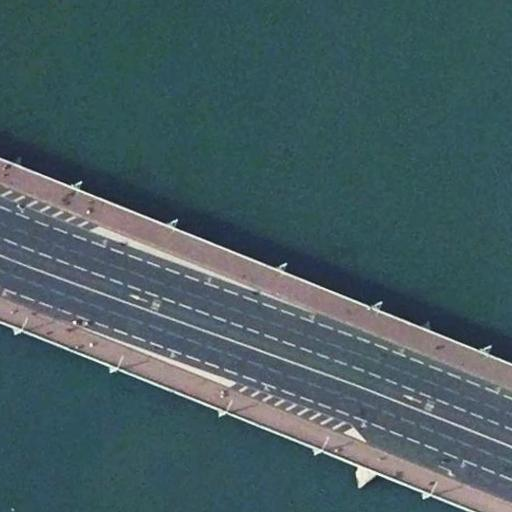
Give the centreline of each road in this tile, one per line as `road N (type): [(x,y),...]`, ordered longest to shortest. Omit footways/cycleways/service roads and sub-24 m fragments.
road 1 (primary): [(0,272),(511,473)]
road 2 (primary): [(511,418),(0,222)]
